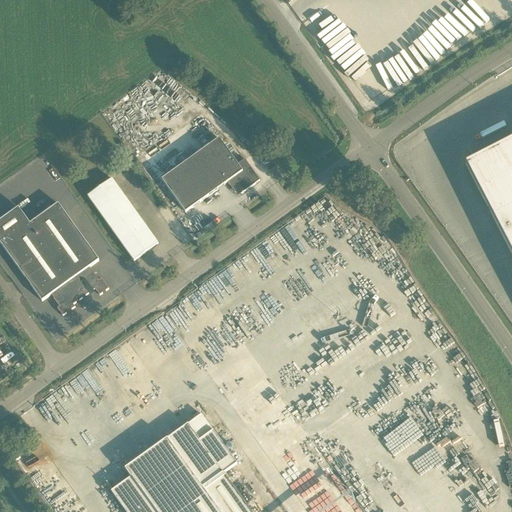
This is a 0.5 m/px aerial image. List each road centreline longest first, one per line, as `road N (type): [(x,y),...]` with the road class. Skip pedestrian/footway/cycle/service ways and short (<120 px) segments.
road 1 (unclassified): [(367,149),(59,369)]
road 2 (unknown): [(294,511),(207,397),(163,398),(105,428)]
road 3 (unclassified): [(511,355),(367,149)]
road 4 (unclassified): [(367,149),(260,0)]
road 5 (unclassified): [(511,47),(367,149)]
road 6 (unknown): [(123,284),(55,190),(28,189),(0,204)]
road 7 (unknown): [(0,257),(51,322),(95,305)]
